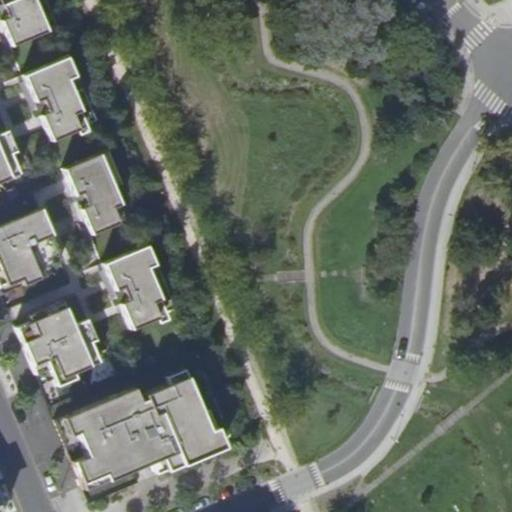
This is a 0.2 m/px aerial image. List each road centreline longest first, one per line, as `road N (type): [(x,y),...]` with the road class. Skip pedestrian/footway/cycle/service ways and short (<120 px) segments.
road 1 (residential): [(507,70),(439,179),(404,372),(376,427),(347,461),(235,511)]
road 2 (unknown): [(0,203),(92,152),(149,137)]
